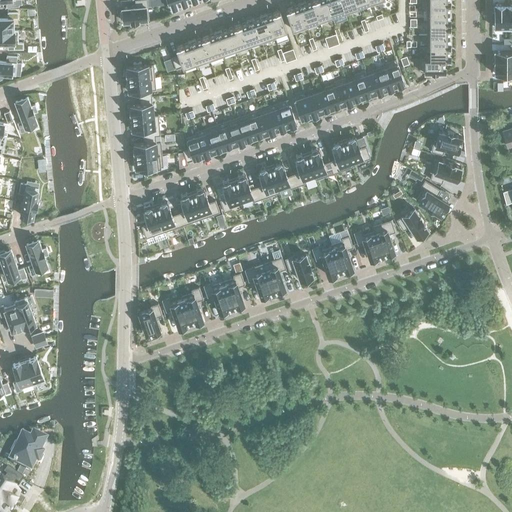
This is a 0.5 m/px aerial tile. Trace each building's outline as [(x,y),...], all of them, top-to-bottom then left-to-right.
[(149,18),(147,0),(134,0),(135,6),(122,7),(123,9),(120,11),(121,17),(123,19),(124,21),(130,20),(139,20),(139,19),(149,18)] [(319,20),(312,0),(310,0),(306,2),(305,0),(304,0),(298,2),(298,4),(299,4),(306,25),(319,20)] [(326,0),(312,0),(319,20),(332,16),(326,0)] [(341,0),(326,0),(332,16),(345,11),(341,0)] [(358,7),(356,0),(341,0),(345,11),(358,7)] [(450,4),(450,0),(426,0),(427,10),(449,10),(449,4),(450,4)] [(299,4),(298,4),(294,6),(293,6),(286,8),(293,30),(306,25),(299,4)] [(494,12),(492,12),(492,18),(494,18),(494,27),(506,27),(506,4),(494,4),(494,12)] [(287,31),(280,9),(272,12),(267,14),(274,35),(275,35),(287,31)] [(449,16),(449,10),(427,10),(427,22),(449,22),(449,16)] [(6,17),(0,17),(0,29),(12,30),(12,17),(17,17),(17,11),(6,11),(6,17)] [(267,14),(267,12),(259,15),(260,17),(254,19),(261,40),(262,42),(275,37),(275,35),(274,35),(267,14)] [(254,19),(254,17),(246,19),(247,21),(241,23),(248,44),(261,40),(254,19)] [(449,28),(449,22),(427,22),(427,34),(449,34),(449,28)] [(248,44),(241,23),(234,26),(228,28),(235,49),(248,44)] [(235,49),(228,28),(222,30),(221,28),(214,31),(214,33),(215,33),(222,53),(235,49)] [(12,30),(0,29),(0,42),(7,42),(7,48),(18,48),(17,42),(13,42),(12,30)] [(215,33),(214,33),(209,35),(209,34),(196,39),(201,37),(202,37),(209,58),(222,53),(215,33)] [(449,40),(449,34),(427,34),(427,45),(425,45),(425,46),(450,46),(450,40),(449,40)] [(202,37),(201,37),(196,39),(195,37),(188,40),(188,42),(189,42),(196,63),(209,58),(202,37)] [(196,63),(189,42),(188,42),(183,44),(183,43),(176,46),(178,54),(183,65),(183,67),(196,63)] [(450,46),(425,46),(424,57),(420,57),(420,58),(449,58),(449,52),(449,46),(450,46)] [(511,50),(495,50),(495,62),(511,61),(511,50)] [(178,54),(172,56),(176,67),(176,68),(183,65),(178,54)] [(0,60),(0,74),(10,75),(11,62),(16,63),(17,57),(6,56),(5,61),(0,60)] [(385,62),(385,64),(386,64),(394,86),(398,84),(398,85),(403,83),(404,82),(396,58),(385,62)] [(445,70),(444,58),(449,58),(420,58),(420,70),(431,70),(431,71),(438,71),(438,70),(445,70)] [(511,61),(495,62),(495,73),(511,73),(511,61)] [(154,76),(153,63),(141,64),(141,62),(133,62),(133,65),(126,66),(126,67),(127,74),(128,78),(154,76)] [(386,64),(385,64),(376,68),(383,90),(388,88),(393,86),(394,86),(386,64)] [(383,90),(376,68),(366,71),(365,71),(373,93),(378,92),(383,90)] [(365,71),(366,71),(365,69),(354,73),(356,77),(363,97),(373,93),(365,71)] [(156,88),(154,76),(128,78),(128,83),(128,90),(129,90),(129,91),(139,90),(139,97),(152,96),(151,89),(156,88)] [(346,81),(345,76),(334,80),(335,82),(343,104),(347,102),(347,103),(353,101),(352,100),(353,100),(346,81)] [(356,77),(346,81),(353,100),(363,97),(356,77)] [(335,82),(324,86),(325,88),(326,88),(333,109),(339,106),(339,105),(340,105),(343,104),(335,82)] [(326,88),(325,88),(315,91),(322,111),(326,110),(326,111),(333,109),(326,88)] [(322,111),(315,91),(305,95),(312,115),(313,115),(318,113),(322,111)] [(312,115),(305,95),(295,99),(302,119),(312,115)] [(27,96),(14,101),(22,120),(17,122),(20,132),(26,130),(24,126),(36,121),(27,96)] [(153,114),(152,96),(139,97),(140,104),(130,104),(130,105),(131,112),(131,115),(131,116),(153,114)] [(288,98),(277,102),(286,126),(290,124),(290,125),(296,123),(296,122),(288,98)] [(286,126),(277,102),(267,105),(275,130),(280,128),(285,126),(286,126)] [(275,130),(267,105),(257,109),(265,133),(270,132),(275,130)] [(265,133),(257,109),(247,113),(255,137),(265,133)] [(9,110),(3,113),(7,122),(13,120),(9,110)] [(255,137),(247,113),(236,116),(245,140),(255,137)] [(158,114),(153,114),(131,116),(132,121),(132,122),(130,122),(131,128),(132,128),(132,129),(142,128),(143,136),(155,134),(160,134),(158,114)] [(245,140),(236,116),(226,120),(235,144),(239,142),(239,143),(245,141),(245,140)] [(235,144),(226,120),(216,123),(225,149),(232,146),(231,145),(232,145),(235,144)] [(225,149),(216,123),(206,127),(214,151),(218,150),(219,151),(225,149)] [(214,151),(206,127),(195,131),(196,133),(197,133),(204,155),(205,155),(214,151)] [(511,127),(503,130),(508,146),(511,144),(511,127)] [(433,142),(431,150),(443,153),(444,146),(458,150),(459,144),(459,143),(461,136),(453,134),(454,132),(447,130),(447,132),(439,130),(437,138),(437,137),(435,143),(433,142)] [(197,133),(196,133),(186,137),(190,147),(194,159),(204,155),(197,133)] [(162,153),(161,141),(156,141),(155,134),(143,136),(144,142),(134,143),(134,144),(134,151),(135,155),(162,153)] [(370,157),(366,145),(359,147),(355,136),(354,136),(348,138),(343,140),(352,163),(370,157)] [(352,163),(343,140),(339,142),(339,141),(332,144),(336,158),(330,160),(334,172),(353,165),(352,163)] [(190,147),(183,149),(184,152),(187,161),(194,159),(190,147)] [(334,172),(330,160),(323,162),(318,149),(317,149),(317,147),(311,150),(311,151),(307,153),(315,176),(315,179),(316,178),(334,172)] [(184,152),(178,152),(180,167),(188,164),(187,161),(184,152)] [(162,153),(135,155),(135,160),(135,161),(134,161),(134,168),(143,167),(144,170),(151,169),(151,167),(163,165),(162,153)] [(315,176),(307,153),(302,154),(301,153),(296,155),(296,156),(296,157),(295,157),(300,171),(293,173),(297,185),(305,182),(304,180),(315,176)] [(432,171),(430,178),(441,182),(444,175),(456,180),(457,177),(459,178),(462,170),(460,169),(461,166),(454,164),(447,161),(435,157),(430,170),(432,171)] [(274,164),(270,166),(278,189),(279,189),(289,185),(290,187),(297,185),(293,173),(287,175),(282,162),(281,162),(274,164)] [(278,189),(270,166),(266,167),(259,169),(259,170),(258,170),(263,184),(257,186),(261,198),(280,191),(279,189),(278,189)] [(411,169),(408,174),(415,179),(417,177),(421,179),(423,176),(411,169)] [(261,198),(257,186),(250,188),(245,175),(244,175),(244,173),(238,175),(238,177),(234,179),(242,202),(253,198),(254,200),(261,198)] [(242,202),(234,179),(229,180),(228,179),(222,181),(223,182),(223,183),(222,183),(227,197),(220,199),(224,211),(232,208),(231,206),(242,202)] [(428,206),(427,208),(432,211),(433,209),(440,214),(441,213),(443,213),(445,209),(444,208),(444,207),(445,207),(448,202),(436,195),(440,188),(425,179),(421,186),(423,187),(416,198),(428,206)] [(20,182),(18,193),(24,194),(20,215),(33,217),(38,190),(25,188),(26,184),(20,182)] [(196,190),(192,192),(201,218),(219,211),(215,199),(208,202),(204,188),(203,188),(202,188),(202,187),(196,189),(196,190)] [(511,187),(503,191),(506,203),(511,200),(511,187)] [(185,210),(178,212),(183,224),(201,218),(192,192),(187,194),(187,193),(187,192),(181,194),(181,196),(180,196),(185,210)] [(159,204),(155,205),(164,230),(183,224),(178,212),(172,215),(167,201),(166,201),(159,203),(160,203),(159,204)] [(148,223),(142,225),(146,237),(164,230),(155,205),(151,206),(150,206),(149,204),(144,206),(145,208),(144,209),(148,223)] [(416,236),(419,234),(420,237),(427,232),(426,230),(428,228),(425,223),(424,223),(425,223),(420,215),(420,216),(414,207),(396,219),(403,229),(409,225),(416,236)] [(372,225),(373,230),(374,230),(382,254),(387,252),(394,250),(388,233),(395,230),(391,219),(372,225)] [(374,230),(373,230),(363,233),(361,229),(354,231),(358,243),(364,241),(370,258),(377,256),(377,255),(382,254),(374,230)] [(331,243),(331,245),(332,245),(341,271),(352,267),(346,248),(353,246),(349,234),(341,237),(342,239),(331,243)] [(39,239),(26,244),(33,263),(28,265),(31,275),(37,273),(36,269),(48,265),(39,239)] [(332,245),(331,245),(321,249),(319,244),(312,247),(316,259),(322,257),(329,275),(341,271),(332,245)] [(11,249),(0,252),(0,257),(8,279),(20,275),(21,279),(27,277),(24,267),(18,269),(11,249)] [(285,257),(289,269),(296,267),(300,279),(303,278),(303,281),(311,278),(310,276),(313,275),(311,268),(308,260),(306,253),(293,257),(292,255),(285,257)] [(282,256),(263,262),(273,291),(278,289),(285,287),(279,270),(286,267),(282,256)] [(239,262),(234,264),(236,270),(242,269),(239,262)] [(273,291),(263,262),(244,268),(248,280),(255,278),(261,295),(268,293),(273,291)] [(234,276),(223,280),(232,306),(237,304),(237,305),(244,302),(238,285),(245,283),(241,271),(233,274),(234,276)] [(484,274),(478,276),(481,285),(488,283),(484,274)] [(232,306),(223,280),(212,284),(211,281),(203,284),(207,296),(214,294),(220,310),(226,308),(232,306)] [(181,295),(181,297),(182,297),(191,323),(203,319),(196,300),(203,298),(199,286),(191,288),(192,291),(181,295)] [(182,297),(181,297),(171,301),(169,296),(162,299),(166,310),(173,308),(179,327),(180,326),(191,323),(182,297)] [(28,301),(16,305),(24,327),(36,323),(28,301)] [(158,302),(150,305),(151,307),(146,309),(139,312),(141,319),(141,320),(143,325),(146,333),(147,333),(148,335),(153,333),(153,331),(154,331),(160,329),(156,319),(155,316),(162,314),(158,302)] [(4,305),(0,306),(0,313),(1,317),(7,315),(12,331),(24,327),(16,305),(5,309),(4,305)] [(43,332),(33,335),(35,341),(45,338),(43,332)] [(45,338),(35,341),(37,347),(47,343),(45,338)] [(37,356),(25,360),(33,382),(45,377),(37,356)] [(25,360),(13,364),(19,381),(14,383),(17,393),(23,391),(21,386),(33,382),(25,360)] [(0,375),(0,391),(5,390),(6,394),(12,392),(8,382),(3,384),(0,375)] [(40,454),(46,441),(34,435),(31,440),(22,436),(19,444),(16,443),(11,453),(14,454),(10,462),(14,464),(13,464),(16,466),(16,465),(20,467),(26,470),(31,472),(35,463),(38,464),(43,455),(40,454)] [(20,467),(16,474),(21,477),(26,470),(20,467)] [(12,488),(16,483),(19,485),(24,479),(21,477),(16,474),(8,468),(3,474),(6,476),(2,482),(1,481),(0,483),(0,511),(5,511),(8,509),(11,511),(17,503),(14,501),(19,493),(12,488)]
